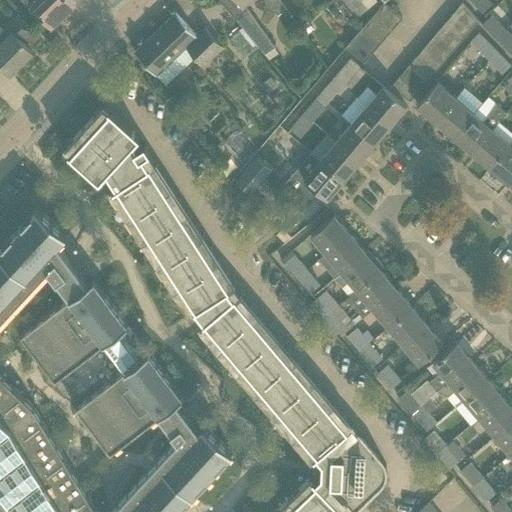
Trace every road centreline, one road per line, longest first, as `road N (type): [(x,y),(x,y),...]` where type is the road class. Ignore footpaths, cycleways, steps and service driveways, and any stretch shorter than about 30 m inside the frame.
road 1 (residential): [(372,511),(396,489),(398,461),(238,272),(147,131),(79,69)]
road 2 (residential): [(511,224),(432,157),(383,217),(511,338)]
